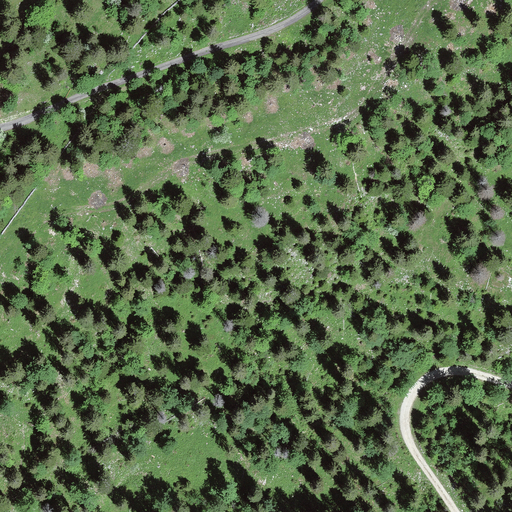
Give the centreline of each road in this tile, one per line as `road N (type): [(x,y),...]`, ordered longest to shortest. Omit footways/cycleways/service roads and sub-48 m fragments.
road 1 (track): [(319,0),(284,24),(0,128)]
road 2 (track): [(455,511),(406,434),(413,392),(449,370),(511,383)]
